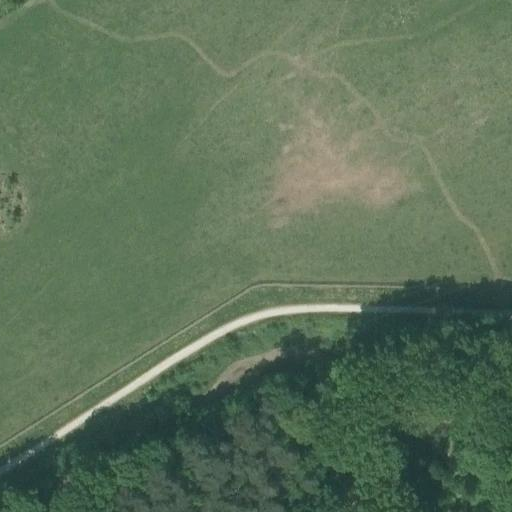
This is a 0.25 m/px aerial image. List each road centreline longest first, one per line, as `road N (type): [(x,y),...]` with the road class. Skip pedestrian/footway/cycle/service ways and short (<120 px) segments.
road 1 (track): [(11,511),(281,366),(511,360)]
road 2 (track): [(505,314),(493,439),(511,479)]
